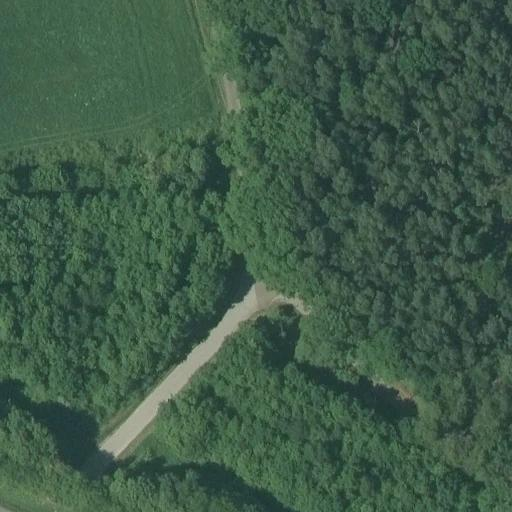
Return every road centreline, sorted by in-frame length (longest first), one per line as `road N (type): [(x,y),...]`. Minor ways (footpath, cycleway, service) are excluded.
road 1 (track): [(52,511),(261,287),(208,0)]
road 2 (track): [(499,511),(333,334),(261,287)]
